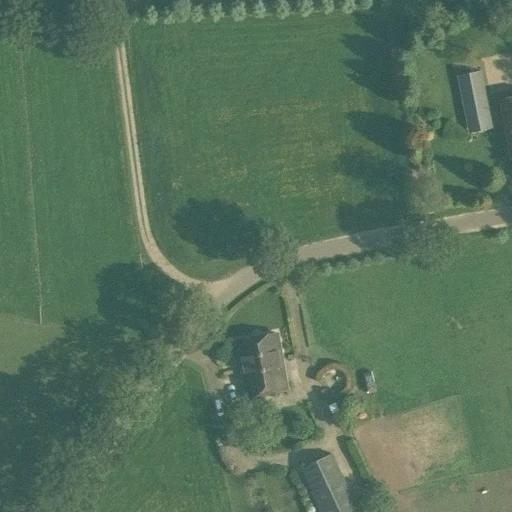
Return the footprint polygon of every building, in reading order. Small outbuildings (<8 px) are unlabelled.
[(490,116),(486,93),(461,98),(465,121),(490,116)] [(511,98),(501,101),(511,157),(511,156),(511,98)] [(247,395),(288,388),(280,338),(239,345),(247,395)] [(360,407),(355,395),(343,400),(348,412),(360,407)] [(302,467),(323,511),(356,511),(359,511),(331,453),(302,467)]
